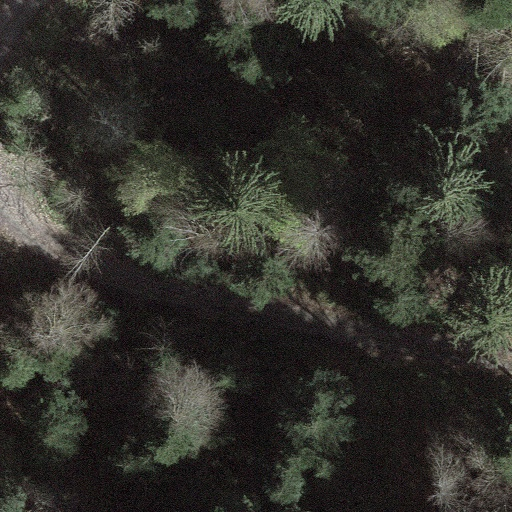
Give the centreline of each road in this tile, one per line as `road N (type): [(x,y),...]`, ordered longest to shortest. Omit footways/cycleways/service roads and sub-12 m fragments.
road 1 (track): [(0,218),(104,286),(446,353),(511,357)]
road 2 (track): [(0,390),(57,375),(104,286)]
